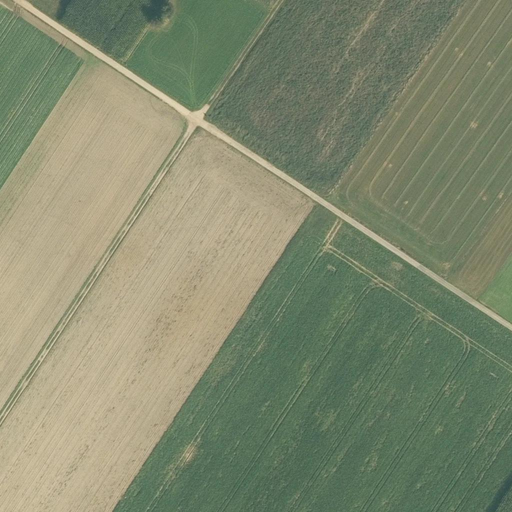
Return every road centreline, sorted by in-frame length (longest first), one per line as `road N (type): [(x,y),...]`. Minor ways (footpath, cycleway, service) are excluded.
road 1 (track): [(511,328),(197,121)]
road 2 (track): [(0,420),(197,121)]
road 3 (track): [(197,121),(14,0)]
road 4 (track): [(197,121),(280,0)]
